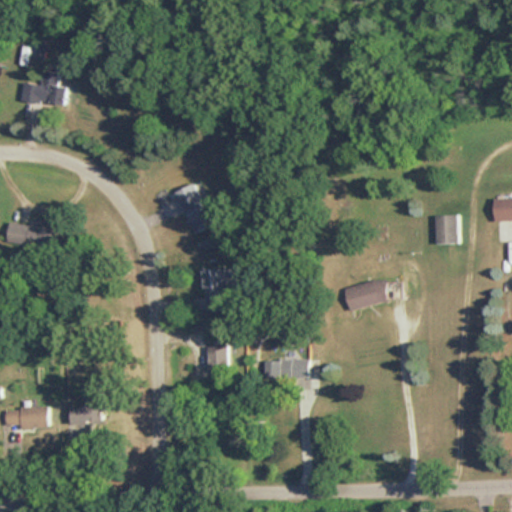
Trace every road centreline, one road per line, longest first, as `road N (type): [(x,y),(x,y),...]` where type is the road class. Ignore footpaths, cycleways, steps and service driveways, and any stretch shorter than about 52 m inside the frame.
road 1 (residential): [(0,503),(511,486)]
road 2 (residential): [(161,496),(157,272),(143,220),(117,180),(69,155),(0,145)]
